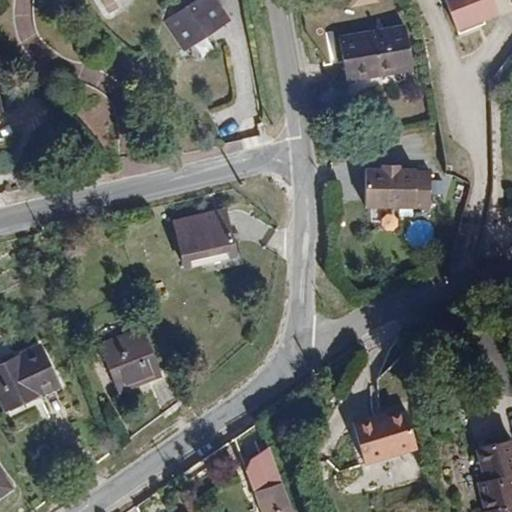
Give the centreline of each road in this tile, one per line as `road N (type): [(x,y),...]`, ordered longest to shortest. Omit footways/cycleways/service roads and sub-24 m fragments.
road 1 (residential): [(303,151),(0,221)]
road 2 (residential): [(298,346),(260,388),(84,511)]
road 3 (unclassified): [(298,346),(468,274),(511,269)]
road 4 (residential): [(303,151),(298,346)]
road 5 (residential): [(277,0),(303,151)]
